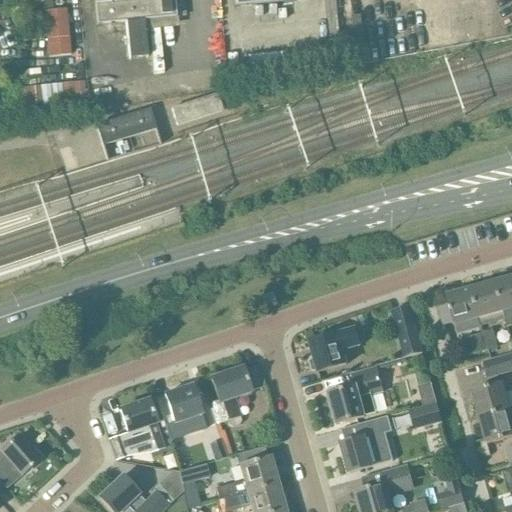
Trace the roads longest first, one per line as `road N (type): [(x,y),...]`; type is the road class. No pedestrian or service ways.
road 1 (tertiary): [(511,160),(186,252),(132,275)]
road 2 (tertiary): [(132,275),(511,196)]
road 3 (residential): [(511,249),(268,325)]
road 4 (residential): [(268,325),(65,394)]
road 5 (residential): [(319,511),(268,325)]
road 6 (residential): [(39,511),(91,457),(65,394)]
road 7 (tertiary): [(0,319),(132,275)]
